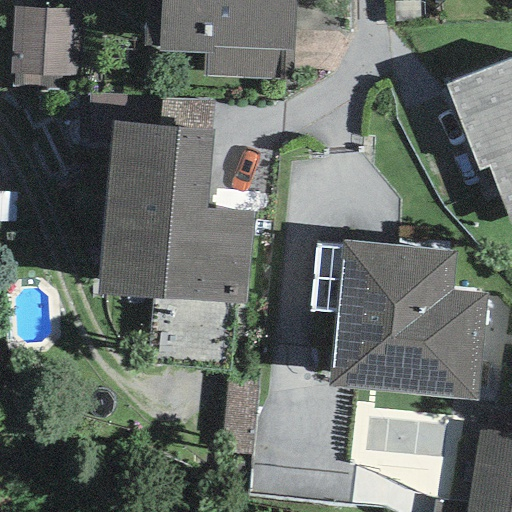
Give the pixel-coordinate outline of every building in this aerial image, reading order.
[(292,80),(295,0),(160,0),(159,52),(203,54),(202,76),(292,80)] [(77,10),(10,7),(7,72),(74,76),(77,10)] [(511,58),(444,86),(477,171),(488,166),(511,226),(511,58)] [(213,131),(110,123),(97,295),(242,306),(250,212),(207,209),(213,131)] [(455,253),(341,242),(327,389),(477,403),(487,294),(452,291),(455,253)] [(511,511),(511,436),(477,431),(466,503),(433,498),(430,511),(511,511)]
